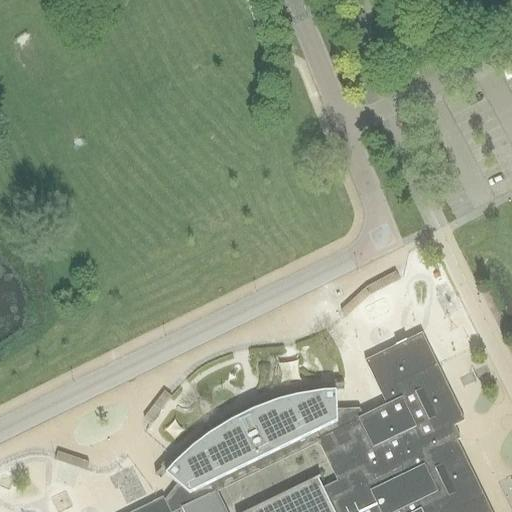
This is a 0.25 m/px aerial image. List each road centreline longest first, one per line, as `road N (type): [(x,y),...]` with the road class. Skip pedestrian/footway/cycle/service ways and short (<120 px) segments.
road 1 (unclassified): [(0,431),(391,239),(343,130)]
road 2 (residential): [(343,130),(511,43)]
road 3 (unclassified): [(343,130),(284,0)]
